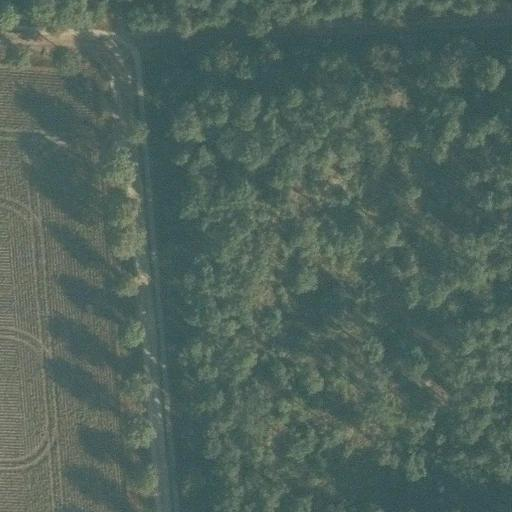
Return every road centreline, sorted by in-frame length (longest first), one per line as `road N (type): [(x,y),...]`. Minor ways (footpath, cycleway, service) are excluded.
road 1 (track): [(158,511),(122,41)]
road 2 (track): [(511,16),(122,41)]
road 3 (track): [(122,41),(86,47),(0,40)]
